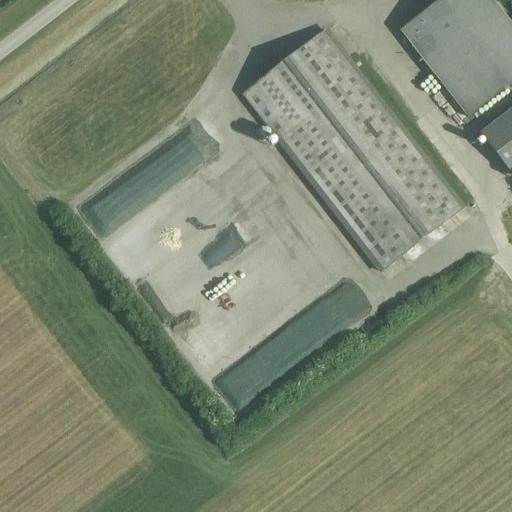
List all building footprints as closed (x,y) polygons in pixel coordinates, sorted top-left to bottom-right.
[(440,0),(400,32),(434,76),(467,119),(511,83),(511,26),(491,0),(440,0)] [(466,208),(327,28),(239,96),(378,276),(466,208)] [(511,174),(511,108),(479,134),(511,175),(511,174)] [(210,196),(154,246),(169,262),(225,213),(210,196)] [(145,297),(164,281),(138,252),(119,269),(145,297)] [(260,295),(277,291),(274,277),(256,282),(260,295)] [(191,326),(178,349),(203,363),(216,340),(191,326)]
